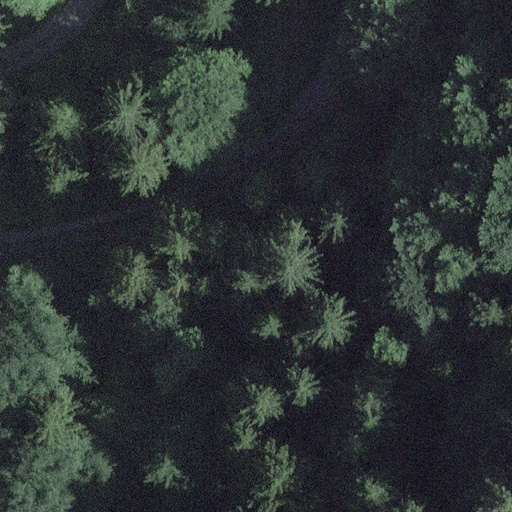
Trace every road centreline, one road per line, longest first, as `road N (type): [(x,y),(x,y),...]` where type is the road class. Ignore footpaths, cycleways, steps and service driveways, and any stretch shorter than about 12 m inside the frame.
road 1 (track): [(203,511),(291,439),(350,372),(409,269),(470,59),(474,0)]
road 2 (track): [(359,0),(316,95),(272,138),(197,185),(127,213),(0,238)]
road 3 (track): [(235,161),(294,0)]
